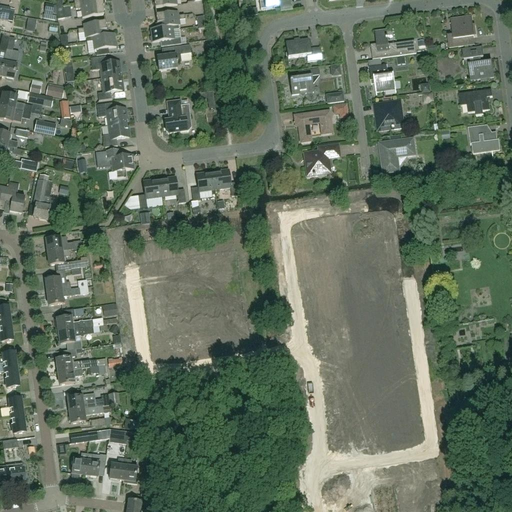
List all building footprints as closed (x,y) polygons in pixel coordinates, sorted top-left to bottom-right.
[(54,0),(55,5),(56,9),(63,8),(61,0),(54,0)] [(153,0),(155,10),(177,7),(175,0),(153,0)] [(263,0),(264,2),(259,3),(260,11),(272,9),(272,8),(291,5),(289,0),(263,0)] [(56,9),(55,5),(45,3),(44,13),(52,15),(52,13),(56,14),(56,9)] [(104,16),(102,3),(74,7),(75,11),(81,10),(82,19),(104,16)] [(0,14),(9,16),(10,9),(0,7),(0,14)] [(63,8),(56,9),(56,14),(57,21),(64,20),(63,8)] [(157,30),(178,27),(179,27),(179,22),(185,21),(184,16),(178,17),(178,13),(155,16),(157,29),(157,30)] [(36,20),(27,18),(25,31),(34,32),(36,20)] [(203,18),(196,19),(198,30),(205,30),(203,18)] [(475,27),(473,27),(471,18),(451,21),(453,37),(448,38),(449,49),(463,47),(462,40),(474,38),(474,36),(476,35),(475,27)] [(107,36),(105,23),(83,26),(83,30),(77,31),(78,35),(84,34),(85,40),(86,39),(107,36)] [(157,30),(157,29),(150,30),(152,44),(160,43),(161,49),(181,46),(178,27),(157,30)] [(377,47),(371,48),(372,61),(416,55),(414,42),(389,46),(387,31),(375,33),(377,47)] [(86,39),(86,43),(92,42),(94,52),(95,51),(96,57),(109,56),(108,50),(116,49),(114,35),(107,36),(86,39)] [(66,36),(59,37),(61,49),(68,48),(66,36)] [(12,52),(14,41),(8,40),(7,47),(5,54),(0,78),(13,81),(18,54),(12,52)] [(308,41),(285,44),(286,53),(285,55),(285,58),(287,59),(287,60),(306,58),(307,64),(321,62),(320,50),(310,51),(308,41)] [(192,62),(191,59),(190,47),(173,49),(174,57),(157,59),(158,73),(177,70),(176,65),(177,65),(177,64),(192,62)] [(483,61),(482,53),(471,54),(471,50),(463,52),(465,68),(469,68),(471,82),(494,79),(492,64),(489,64),(488,61),(483,61)] [(101,80),(120,78),(118,63),(106,65),(105,58),(90,60),(92,72),(100,71),(101,80)] [(387,66),(368,68),(370,82),(374,81),(376,97),(377,96),(376,94),(395,91),(395,94),(396,94),(393,71),(392,71),(393,73),(388,73),(387,66)] [(340,76),(339,68),(331,69),(332,77),(340,76)] [(302,99),(305,96),(313,94),(312,86),(319,77),(318,71),(304,73),(305,79),(289,81),(291,97),(298,96),(302,99)] [(120,78),(101,80),(103,94),(97,95),(98,102),(111,101),(110,94),(122,92),(120,78)] [(430,83),(420,84),(422,93),(430,92),(430,83)] [(39,96),(41,88),(31,86),(29,94),(39,96)] [(64,90),(63,90),(47,87),(45,96),(62,100),(64,90)] [(487,99),(492,98),(491,91),(459,95),(461,108),(467,107),(468,115),(475,114),(476,118),(483,117),(483,113),(490,112),(488,102),(487,102),(487,99)] [(432,93),(422,95),(423,105),(434,104),(432,93)] [(344,103),(343,94),(326,97),(327,105),(344,103)] [(44,98),(29,95),(27,103),(43,106),(44,98)] [(2,96),(0,104),(0,108),(30,114),(31,108),(24,107),(24,106),(15,104),(16,98),(2,96)] [(170,121),(164,122),(166,134),(167,135),(188,132),(191,129),(188,106),(181,107),(180,102),(167,104),(168,116),(170,116),(171,120),(170,121)] [(61,112),(69,111),(68,103),(60,104),(61,112)] [(402,119),(400,103),(376,106),(378,118),(376,118),(378,132),(394,130),(394,131),(404,129),(403,119),(402,119)] [(106,118),(108,127),(126,125),(124,110),(113,111),(112,105),(96,107),(98,119),(106,118)] [(345,107),(333,109),(334,115),(339,115),(340,120),(347,119),(345,107)] [(22,119),(28,121),(30,114),(0,108),(0,121),(11,124),(12,122),(21,124),(22,119)] [(300,144),(310,143),(308,126),(320,124),(320,129),(319,129),(320,136),(327,135),(327,134),(331,133),(329,113),(294,118),(295,124),(297,124),(297,128),(298,127),(300,144)] [(36,122),(34,133),(54,137),(56,126),(36,122)] [(126,125),(108,127),(109,136),(102,137),(104,149),(117,148),(116,141),(128,139),(126,125)] [(497,142),(496,134),(482,136),(483,137),(479,137),(478,128),(468,129),(470,146),(472,146),(473,155),(500,152),(499,142),(497,142)] [(28,133),(16,131),(15,137),(26,139),(28,133)] [(0,134),(0,147),(6,148),(9,136),(0,134)] [(412,141),(380,145),(381,154),(382,154),(382,157),(381,157),(384,174),(398,172),(397,158),(414,156),(412,141)] [(12,150),(6,148),(0,147),(0,160),(7,162),(8,154),(11,154),(12,150)] [(307,172),(313,176),(312,177),(314,178),(315,177),(328,175),(329,173),(328,168),(330,168),(328,160),(339,159),(337,147),(318,150),(319,154),(306,155),(305,157),(305,161),(304,162),(307,165),(308,168),(307,168),(306,169),(306,170),(306,171),(307,172)] [(118,151),(105,153),(106,161),(110,160),(112,174),(116,173),(117,180),(126,179),(125,172),(132,171),(131,157),(119,158),(118,151)] [(23,163),(23,164),(9,161),(8,168),(21,171),(21,170),(31,172),(32,165),(23,163)] [(219,175),(212,176),(214,192),(230,189),(231,198),(238,197),(237,184),(230,185),(228,172),(219,173),(219,175)] [(214,192),(212,176),(206,177),(205,175),(196,176),(198,189),(191,190),(193,204),(200,203),(199,194),(214,192)] [(51,200),(44,198),(48,178),(39,177),(33,206),(35,206),(33,218),(47,221),(51,200)] [(166,182),(159,183),(161,199),(177,197),(178,205),(185,205),(184,191),(177,192),(175,179),(165,180),(166,182)] [(161,199),(159,183),(152,184),(152,182),(143,183),(144,196),(138,197),(139,211),(147,210),(146,201),(161,199)] [(7,189),(4,203),(10,204),(8,214),(21,216),(24,199),(16,197),(18,186),(9,184),(8,190),(7,189)] [(191,210),(194,217),(200,214),(198,208),(191,210)] [(209,218),(218,217),(218,210),(208,211),(209,218)] [(106,244),(105,230),(96,231),(98,245),(106,244)] [(46,254),(68,251),(67,245),(60,246),(59,239),(44,241),(46,254)] [(72,243),(73,251),(82,250),(81,242),(72,243)] [(69,258),(68,251),(46,254),(48,267),(63,265),(62,259),(69,258)] [(69,264),(70,270),(88,268),(87,258),(80,259),(80,262),(69,264)] [(61,292),(60,286),(59,280),(44,282),(46,295),(61,293),(61,292)] [(77,283),(78,290),(87,289),(86,282),(77,283)] [(87,289),(78,290),(79,297),(88,295),(87,289)] [(61,293),(46,295),(48,307),(63,305),(61,293)] [(103,307),(104,319),(117,317),(115,305),(103,307)] [(0,326),(10,325),(8,308),(6,308),(6,307),(1,308),(1,309),(0,309),(0,326)] [(72,325),(71,318),(56,321),(54,321),(55,328),(57,328),(58,334),(92,329),(91,322),(84,323),(72,325)] [(0,326),(0,340),(0,344),(6,343),(6,344),(11,343),(11,342),(13,342),(10,325),(0,326)] [(114,337),(119,330),(113,327),(109,333),(114,337)] [(92,329),(58,334),(59,346),(67,345),(68,352),(75,351),(82,351),(80,343),(74,344),(74,338),(86,336),(93,335),(92,329)] [(75,351),(68,352),(62,353),(63,360),(55,361),(57,374),(81,371),(82,371),(81,363),(71,364),(70,359),(76,358),(75,351)] [(17,372),(15,355),(13,355),(13,354),(7,355),(7,356),(2,356),(3,359),(0,359),(0,365),(1,366),(4,366),(5,373),(17,372)] [(108,362),(109,369),(123,367),(122,360),(108,362)] [(107,367),(89,370),(90,375),(98,375),(98,377),(104,376),(104,375),(108,374),(107,367)] [(81,371),(57,374),(59,387),(74,385),(73,379),(82,377),(81,371)] [(19,389),(17,372),(5,373),(7,390),(19,389)] [(94,409),(102,408),(109,407),(109,406),(119,405),(118,394),(107,396),(101,397),(101,401),(94,402),(94,409)] [(69,412),(84,410),(82,398),(67,400),(69,412)] [(11,418),(23,416),(20,399),(9,401),(11,418)] [(86,423),(85,417),(103,415),(102,408),(94,409),(84,410),(69,412),(71,426),(86,423)] [(25,434),(23,416),(11,418),(13,435),(25,434)] [(90,422),(91,429),(105,427),(104,420),(90,422)] [(134,435),(126,434),(126,442),(133,443),(134,435)] [(88,435),(70,437),(71,445),(89,443),(88,435)] [(17,441),(2,443),(3,451),(18,449),(17,441)] [(83,478),(86,456),(80,455),(80,462),(72,461),(70,476),(71,476),(70,479),(77,480),(77,477),(83,478)] [(86,456),(83,478),(96,479),(97,469),(103,470),(103,471),(104,471),(105,457),(99,457),(92,457),(86,456)] [(121,482),(124,461),(117,460),(117,467),(110,466),(109,481),(121,482)] [(131,462),(124,461),(121,482),(127,483),(126,485),(136,486),(137,478),(135,478),(136,469),(130,468),(131,462)] [(5,472),(7,484),(24,481),(24,480),(25,480),(24,475),(23,475),(23,470),(22,470),(21,465),(4,467),(5,472)] [(141,491),(140,498),(151,500),(150,493),(141,491)] [(138,511),(139,510),(147,511),(148,507),(152,507),(151,501),(140,499),(140,504),(127,502),(125,511),(138,511)] [(377,511),(377,502),(357,503),(357,511),(377,511)]
